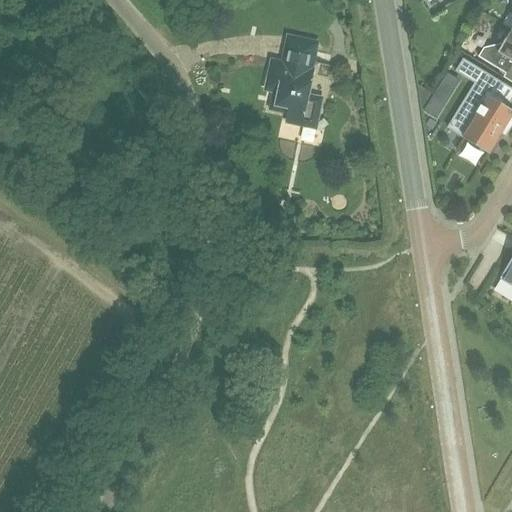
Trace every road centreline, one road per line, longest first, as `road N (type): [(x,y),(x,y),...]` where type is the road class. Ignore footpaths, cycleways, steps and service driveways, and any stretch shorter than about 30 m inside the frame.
road 1 (residential): [(102,511),(172,358),(203,266),(188,100),(171,62),(116,0)]
road 2 (tertiary): [(466,511),(423,248)]
road 3 (tertiary): [(423,248),(384,0)]
road 4 (residential): [(423,248),(475,237),(511,179)]
